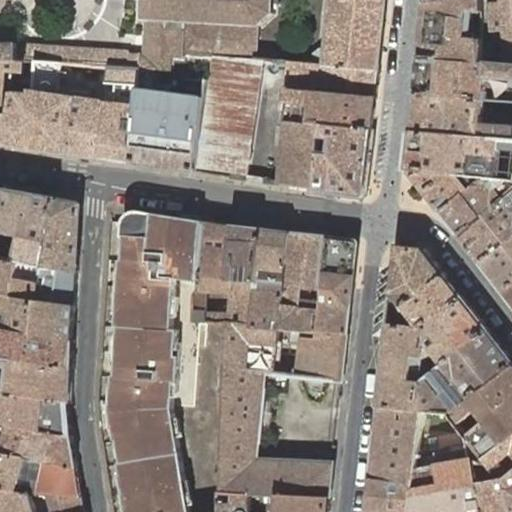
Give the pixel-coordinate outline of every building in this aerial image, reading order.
[(0,0),(0,71),(7,71),(21,72),(26,73),(27,61),(19,60),(18,44),(0,43),(0,0)] [(148,0),(148,55),(144,55),(143,70),(164,71),(164,79),(210,83),(198,171),(247,179),(265,60),(258,59),(259,48),(261,26),(277,14),(277,0),(148,0)] [(390,0),(332,0),(327,49),(326,65),(381,71),(390,0)] [(429,0),(422,58),(487,64),(487,39),(472,37),(473,11),(486,12),(486,0),(429,0)] [(487,64),(511,66),(511,0),(486,0),(486,12),(487,39),(487,64)] [(486,12),(473,11),(472,37),(487,39),(486,12)] [(27,61),(33,61),(34,45),(18,44),(19,60),(27,61)] [(110,67),(131,68),(131,52),(34,45),(33,61),(38,62),(84,65),(110,67)] [(292,62),(326,65),(327,49),(312,48),(305,52),(259,48),(258,59),(265,60),(292,62)] [(142,70),(143,70),(144,55),(144,53),(131,52),(131,68),(142,70)] [(511,103),(511,66),(487,64),(422,58),(418,95),(487,101),(511,103)] [(34,97),(38,62),(33,61),(27,61),(26,73),(21,72),(19,95),(34,97)] [(83,76),(84,65),(38,62),(34,97),(19,95),(7,94),(4,113),(0,112),(0,142),(50,150),(58,95),(62,73),(83,76)] [(378,98),(381,71),(326,65),(292,62),(290,89),(378,98)] [(109,81),(110,67),(84,65),(83,76),(83,79),(91,80),(109,81)] [(102,158),(136,162),(142,70),(131,68),(110,67),(109,81),(109,83),(127,85),(126,104),(107,102),(102,158)] [(136,162),(198,171),(210,83),(164,79),(164,71),(143,70),(142,70),(136,162)] [(83,79),(83,76),(62,73),(58,95),(81,98),(83,79)] [(109,83),(109,81),(91,80),(89,94),(107,97),(109,83)] [(109,83),(107,97),(107,102),(126,104),(127,85),(109,83)] [(374,132),(378,98),(290,89),(288,101),(313,104),(313,112),(287,109),(286,123),(324,126),(374,132)] [(58,95),(50,150),(102,158),(107,102),(89,100),(81,98),(58,95)] [(506,140),(511,140),(511,126),(485,125),(487,101),(418,95),(414,133),(506,140)] [(511,126),(511,103),(487,101),(485,125),(511,126)] [(324,126),(286,123),(279,184),(317,189),(320,155),(322,141),(324,126)] [(374,132),(324,126),(322,141),(333,142),(332,156),(320,155),(317,189),(364,196),(374,132)] [(409,167),(410,169),(460,175),(475,176),(500,179),(503,179),(506,140),(414,133),(409,167)] [(511,140),(506,140),(503,179),(511,180),(511,140)] [(333,142),(322,141),(320,155),(332,156),(333,142)] [(410,169),(444,213),(471,191),(466,182),(460,175),(410,169)] [(466,182),(471,191),(481,183),(475,176),(466,182)] [(444,213),(462,236),(511,195),(511,180),(506,185),(497,192),(490,184),(487,179),(481,183),(471,191),(444,213)] [(500,179),(490,184),(497,192),(506,185),(500,179)] [(0,230),(22,235),(18,259),(45,265),(59,198),(1,188),(0,195),(0,230)] [(511,195),(462,236),(484,264),(511,242),(511,195)] [(45,265),(78,271),(82,203),(59,198),(45,265)] [(124,221),(111,411),(128,511),(192,511),(175,409),(182,357),(178,356),(180,330),(173,329),(177,278),(202,282),(203,280),(207,222),(134,211),(124,221)] [(208,322),(227,323),(254,325),(258,281),(247,281),(231,280),(232,258),(235,226),(207,222),(203,280),(202,282),(198,321),(208,322)] [(247,281),(258,281),(263,229),(235,226),(232,258),(231,280),(247,281)] [(258,281),(254,325),(254,327),(280,329),(291,233),(263,229),(258,281)] [(291,233),(280,329),(293,330),(317,332),(319,332),(330,235),(292,232),(291,233)] [(330,235),(319,332),(350,335),(360,242),(330,235)] [(511,242),(484,264),(508,295),(511,291),(511,242)] [(395,294),(407,309),(448,276),(428,249),(400,246),(395,294)] [(0,293),(4,294),(76,307),(78,271),(45,265),(18,259),(0,256),(0,293)] [(448,276),(407,309),(408,311),(424,329),(430,330),(431,326),(466,299),(448,276)] [(0,326),(74,341),(75,339),(76,307),(4,294),(1,311),(0,310),(0,326)] [(492,331),(466,299),(431,326),(430,330),(429,344),(446,367),(492,331)] [(227,323),(223,490),(254,493),(270,494),(275,495),(279,495),(332,499),(336,463),(260,459),(267,372),(275,373),(278,342),(292,344),(293,330),(280,329),(254,327),(254,325),(227,323)] [(424,329),(398,326),(391,325),(383,406),(420,411),(423,386),(429,344),(430,330),(424,329)] [(0,342),(4,344),(2,359),(13,361),(73,371),(74,341),(0,326),(0,342)] [(317,332),(293,330),(292,344),(278,342),(275,373),(312,377),(312,374),(317,332)] [(511,369),(511,357),(492,331),(446,367),(430,380),(423,386),(420,411),(425,411),(454,415),(455,414),(460,410),(448,394),(461,385),(472,401),(511,369)] [(319,332),(317,332),(312,374),(312,377),(345,380),(350,335),(319,332)] [(0,392),(69,404),(69,403),(72,404),(73,371),(13,361),(8,386),(0,384),(0,392)] [(511,405),(511,369),(472,401),(460,410),(455,414),(454,415),(471,438),(479,432),(470,419),(481,411),(490,423),(511,405)] [(460,410),(472,401),(461,385),(448,394),(460,410)] [(0,424),(7,426),(72,437),(69,404),(0,392),(0,424)] [(511,441),(511,405),(490,423),(479,432),(471,438),(474,442),(475,442),(488,460),(497,453),(487,442),(498,433),(508,445),(511,441)] [(420,411),(383,406),(371,511),(414,511),(425,411),(420,411)] [(454,415),(425,411),(414,511),(487,511),(483,485),(482,485),(482,483),(474,442),(471,438),(454,415)] [(470,419),(479,432),(490,423),(481,411),(470,419)] [(0,455),(2,456),(27,460),(45,463),(48,464),(48,463),(77,467),(72,437),(7,426),(0,424),(0,455)] [(487,442),(497,453),(508,445),(498,433),(487,442)] [(497,453),(488,460),(504,480),(506,481),(511,476),(511,474),(503,463),(511,456),(511,441),(508,445),(497,453)] [(475,442),(474,442),(482,483),(504,480),(488,460),(475,442)] [(0,491),(10,493),(21,494),(27,460),(2,456),(0,455),(0,491)] [(511,456),(503,463),(511,474),(511,456)] [(48,495),(82,497),(77,467),(48,463),(48,464),(41,495),(48,495)] [(483,485),(487,511),(511,511),(511,476),(506,481),(504,480),(482,483),(482,485),(483,485)] [(222,511),(253,511),(254,493),(223,490),(222,511)] [(0,511),(84,511),(82,497),(48,495),(53,511),(36,511),(31,494),(21,494),(10,493),(0,491),(0,511)] [(330,511),(332,499),(279,495),(279,511),(330,511)]
